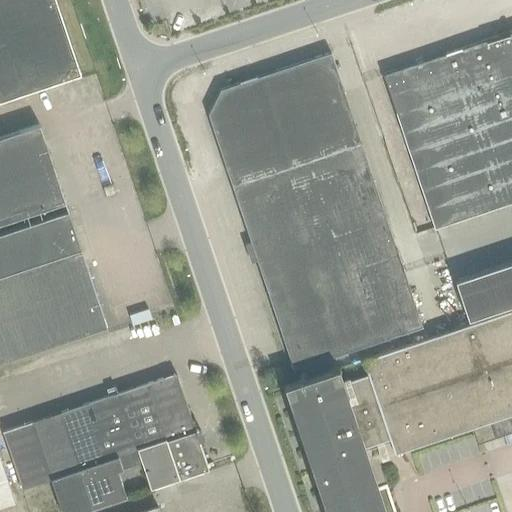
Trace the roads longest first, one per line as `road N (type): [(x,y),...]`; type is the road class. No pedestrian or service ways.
road 1 (unclassified): [(286,511),(138,70)]
road 2 (unclassified): [(138,70),(349,0)]
